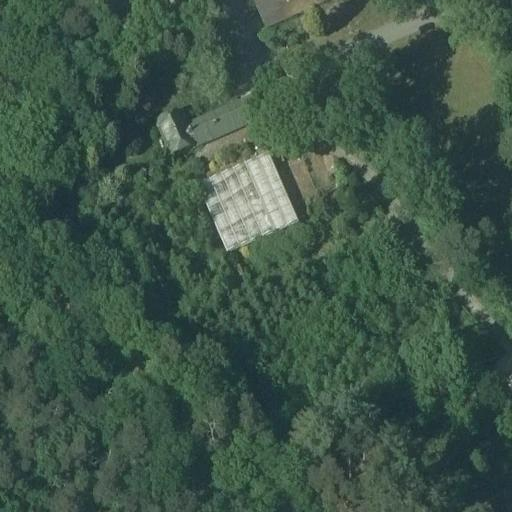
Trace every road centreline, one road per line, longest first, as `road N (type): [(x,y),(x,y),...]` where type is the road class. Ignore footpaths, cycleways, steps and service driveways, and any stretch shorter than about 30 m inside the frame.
road 1 (track): [(281,511),(0,262)]
road 2 (unknown): [(268,77),(511,354)]
road 3 (unclassified): [(223,0),(256,66),(275,78),(459,0)]
